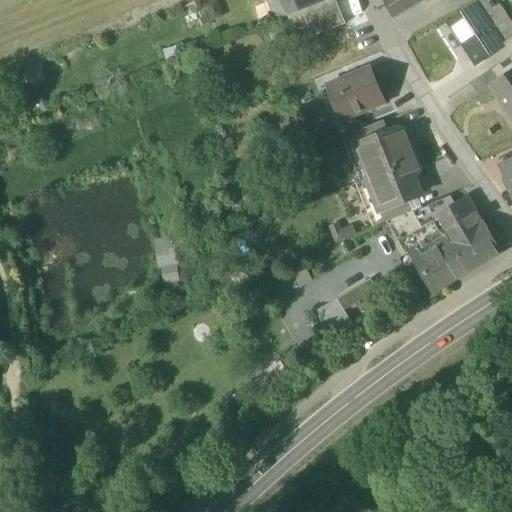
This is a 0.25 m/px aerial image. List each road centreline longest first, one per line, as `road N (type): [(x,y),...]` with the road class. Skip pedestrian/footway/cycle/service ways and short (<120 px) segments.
road 1 (secondary): [(511,289),(338,414),(227,511)]
road 2 (residential): [(511,222),(384,39),(374,0)]
